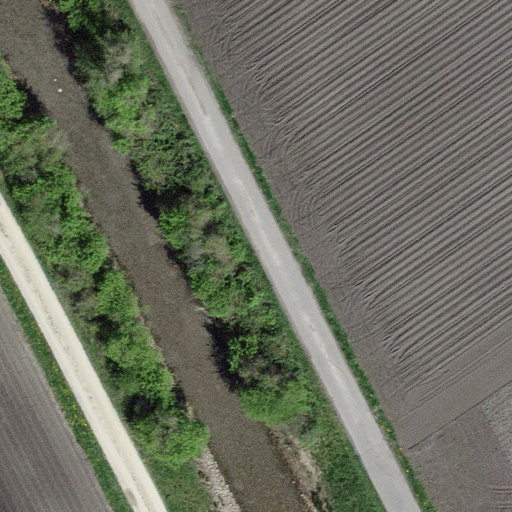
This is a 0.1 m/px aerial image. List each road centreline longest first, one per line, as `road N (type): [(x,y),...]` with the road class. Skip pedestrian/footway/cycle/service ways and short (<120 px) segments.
road 1 (track): [(394,511),(135,0)]
road 2 (track): [(155,511),(0,227)]
